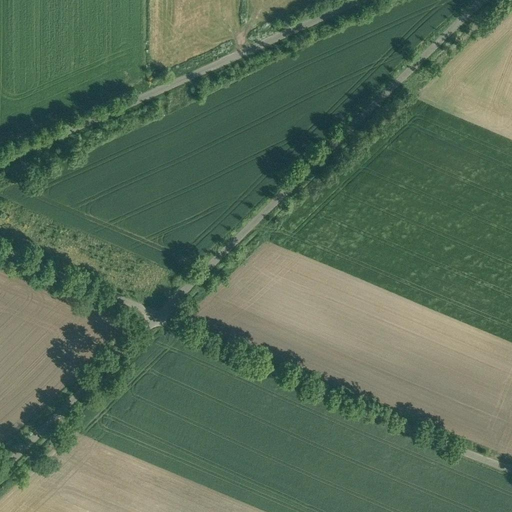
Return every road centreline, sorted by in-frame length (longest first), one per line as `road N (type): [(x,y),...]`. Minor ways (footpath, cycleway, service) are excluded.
road 1 (residential): [(159,315),(481,0)]
road 2 (residential): [(360,0),(0,162)]
road 3 (residential): [(511,465),(159,315)]
road 4 (residential): [(0,473),(159,315)]
road 5 (residential): [(159,315),(0,245)]
